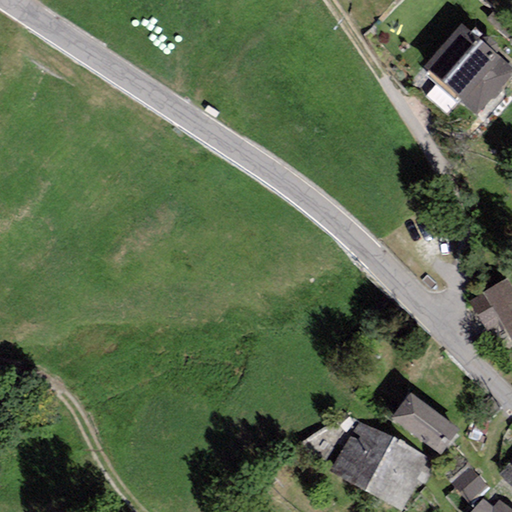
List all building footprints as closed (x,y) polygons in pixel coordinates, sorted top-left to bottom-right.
[(511,65),(461,24),(422,71),(477,116),(511,74),(511,65)] [(511,343),(511,288),(507,280),(471,301),(488,329),(494,326),(507,347),(511,343)] [(410,393),(391,417),(440,455),(459,430),(410,393)] [(364,491),(393,437),(359,418),(329,472),(364,491)] [(430,457),(393,437),(364,491),(401,511),(430,457)] [(511,463),(500,476),(511,487),(511,463)] [(468,465),(449,481),(467,503),(487,487),(468,465)] [(511,511),(498,502),(493,509),(483,499),(470,511),(511,511)]
